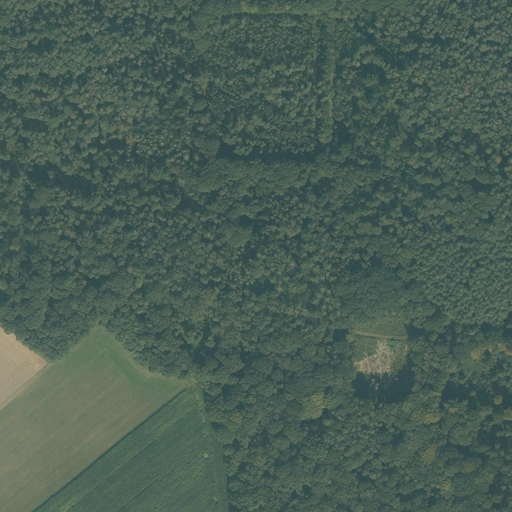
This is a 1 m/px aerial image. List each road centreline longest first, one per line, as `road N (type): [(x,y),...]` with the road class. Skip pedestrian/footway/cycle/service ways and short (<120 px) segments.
road 1 (unknown): [(82,244),(100,239),(261,319),(410,315),(511,332)]
road 2 (track): [(332,0),(329,197),(467,342)]
road 3 (track): [(505,348),(454,364),(281,511)]
road 4 (track): [(0,407),(142,280)]
road 5 (track): [(200,1),(323,0)]
